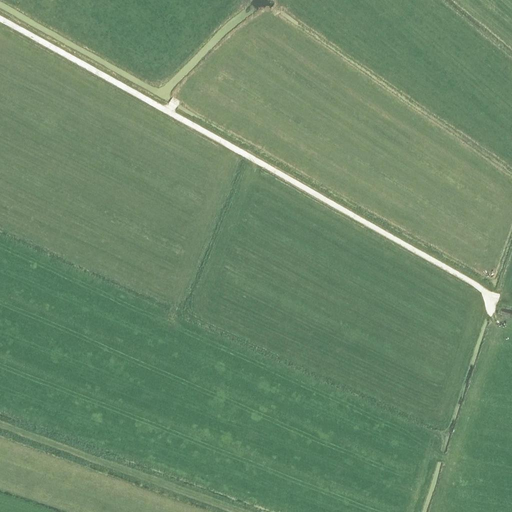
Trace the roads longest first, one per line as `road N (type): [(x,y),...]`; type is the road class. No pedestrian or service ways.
road 1 (track): [(168,111),(485,291),(492,314)]
road 2 (track): [(237,511),(0,425)]
road 3 (track): [(0,18),(168,111),(188,87)]
